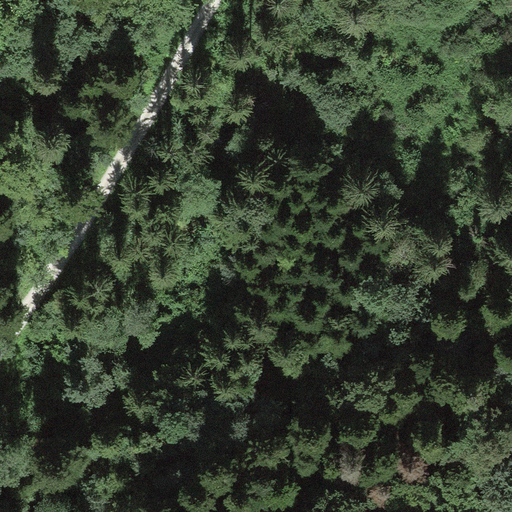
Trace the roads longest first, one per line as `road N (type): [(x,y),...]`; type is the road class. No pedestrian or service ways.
road 1 (track): [(46,511),(283,255),(415,77)]
road 2 (track): [(99,511),(270,385),(377,320),(511,211)]
road 3 (track): [(212,0),(89,213),(0,345)]
